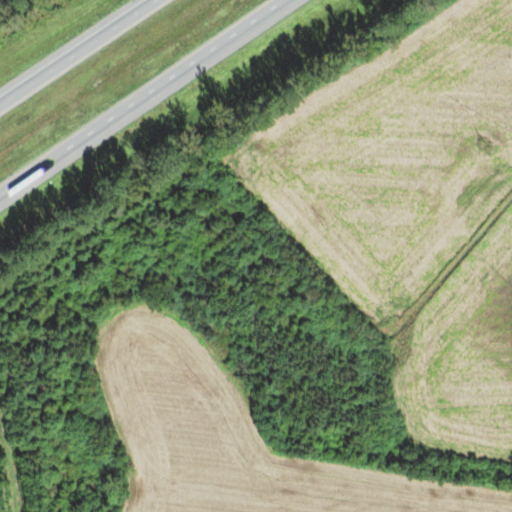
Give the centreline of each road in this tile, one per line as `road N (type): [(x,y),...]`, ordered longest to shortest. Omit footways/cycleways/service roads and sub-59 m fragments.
road 1 (motorway): [(0,198),(292,0)]
road 2 (motorway): [(166,0),(0,111)]
